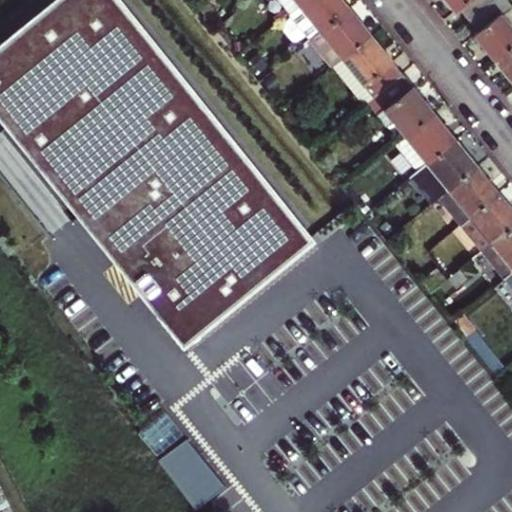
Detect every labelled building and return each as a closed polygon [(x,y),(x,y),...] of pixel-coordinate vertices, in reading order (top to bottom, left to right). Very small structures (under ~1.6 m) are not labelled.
[(311,242),(114,0),(41,0),(0,33),(0,128),(4,125),(91,235),(182,349),(205,329),(311,242)] [(188,0),(197,10),(205,3),(202,0),(188,0)] [(275,0),(282,8),(292,0),(291,0),(275,0)] [(292,0),(282,8),(303,34),(312,26),(292,0)] [(292,0),(312,26),(340,4),(337,0),(292,0)] [(442,0),(448,7),(453,3),(462,15),(480,0),(442,0)] [(472,27),(467,31),(475,41),(488,57),(511,38),(511,33),(493,10),(502,2),(500,0),(480,0),(462,15),(472,27)] [(511,33),(511,13),(502,2),(493,10),(511,33)] [(351,17),(340,4),(312,26),(303,34),(301,35),(324,63),(335,54),(363,31),(351,17)] [(335,54),(343,64),(331,74),(353,101),(360,95),(365,92),(393,69),(379,51),(363,31),(335,54)] [(511,38),(488,57),(498,70),(508,82),(511,78),(511,38)] [(335,54),(324,63),(322,64),(331,74),(343,64),(335,54)] [(393,69),(365,92),(383,114),(398,132),(426,109),(410,89),(393,69)] [(383,114),(365,92),(360,95),(379,118),(383,114)] [(426,109),(398,132),(419,159),(447,136),(437,123),(426,109)] [(398,132),(385,142),(406,169),(419,159),(398,132)] [(458,149),(447,136),(419,159),(440,185),(468,161),(458,149)] [(424,198),(428,195),(440,185),(419,159),(406,169),(402,172),(424,198)] [(463,212),(490,189),(480,176),(468,161),(440,185),(463,212)] [(428,195),(450,222),(463,212),(440,185),(428,195)] [(501,202),(490,189),(463,212),(484,238),(511,215),(501,202)] [(463,212),(450,222),(471,249),(484,238),(463,212)] [(511,215),(484,238),(471,249),(493,276),(511,259),(511,215)] [(511,259),(493,276),(511,298),(511,259)] [(454,307),(445,314),(458,330),(467,323),(454,307)] [(138,433),(157,455),(183,433),(165,412),(138,433)] [(198,509),(207,501),(226,487),(187,438),(159,460),(198,509)]
